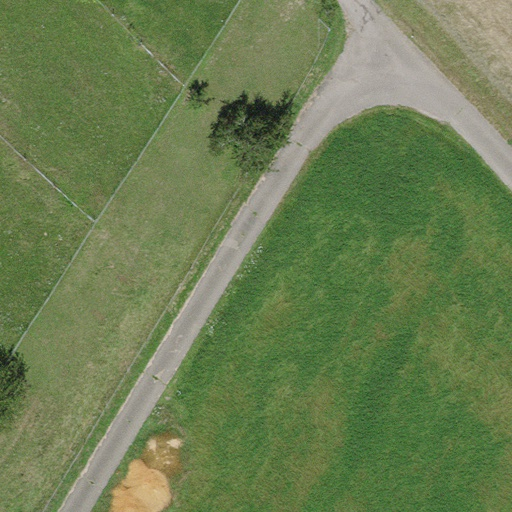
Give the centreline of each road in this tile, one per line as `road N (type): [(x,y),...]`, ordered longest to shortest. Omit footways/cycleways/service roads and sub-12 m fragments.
road 1 (track): [(84,511),(379,35)]
road 2 (track): [(379,35),(511,177)]
